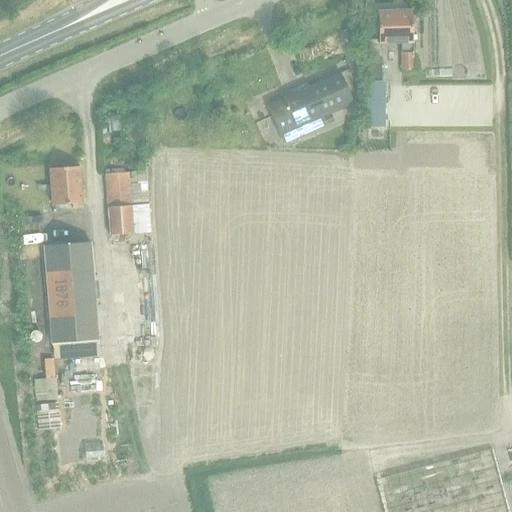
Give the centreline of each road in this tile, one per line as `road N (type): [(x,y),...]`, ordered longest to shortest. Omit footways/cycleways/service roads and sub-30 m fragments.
road 1 (unclassified): [(0,107),(253,0)]
road 2 (secondary): [(0,55),(117,0)]
